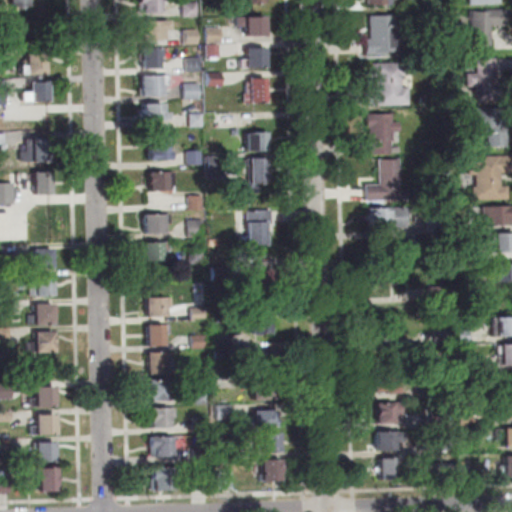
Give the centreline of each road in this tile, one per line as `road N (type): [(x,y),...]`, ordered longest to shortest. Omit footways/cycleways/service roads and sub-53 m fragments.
road 1 (residential): [(327,511),(311,0)]
road 2 (residential): [(105,511),(92,0)]
road 3 (residential): [(511,504),(245,511)]
